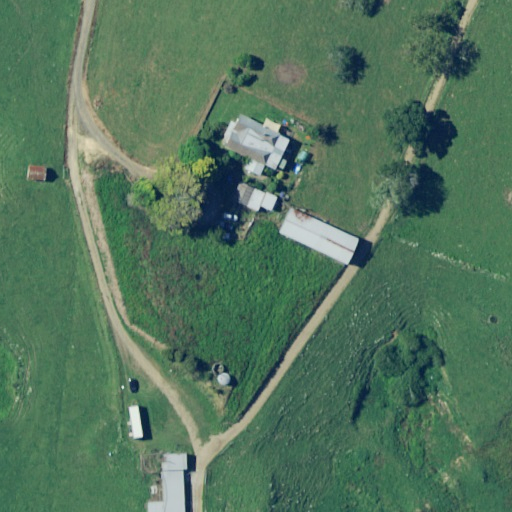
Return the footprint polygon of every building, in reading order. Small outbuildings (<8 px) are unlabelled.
[(262,164),(271,169),(274,164),(279,167),(284,158),(278,155),(287,138),(237,114),(232,123),(227,120),(216,143),(246,158),(242,168),(256,175),(262,164)] [(274,196),(236,181),(229,199),(256,210),(257,206),(269,210),(274,196)] [(356,239),(289,207),(277,231),(343,264),(356,239)] [(226,372),(215,372),(215,383),(226,383),(226,372)] [(181,511),(180,469),(183,469),(183,453),(159,453),(159,469),(160,501),(145,501),(144,511),(181,511)]
